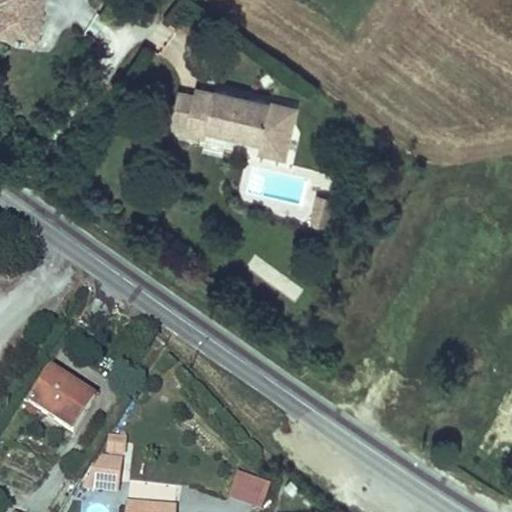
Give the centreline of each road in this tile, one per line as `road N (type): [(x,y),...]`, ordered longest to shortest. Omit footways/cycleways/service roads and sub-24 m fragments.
road 1 (secondary): [(0,189),(466,511)]
road 2 (unknown): [(23,206),(157,0)]
